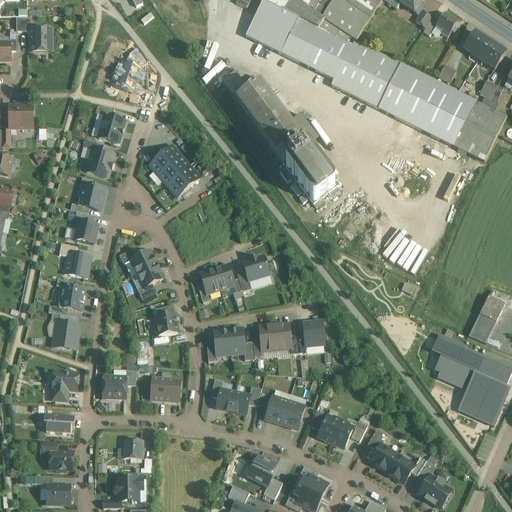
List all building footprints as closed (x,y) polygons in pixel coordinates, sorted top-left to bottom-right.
[(143,6),(140,0),(132,0),(137,9),(143,6)] [(383,1),(381,0),(265,0),(263,4),(298,21),(353,48),(354,45),(378,9),(381,5),(383,2),(383,1)] [(393,0),(390,6),(397,11),(401,5),(414,15),(418,9),(418,10),(422,4),(424,0),(393,0)] [(245,12),(256,16),(260,7),(249,3),(245,12)] [(422,4),(418,10),(418,9),(414,15),(419,18),(422,12),(423,12),(426,7),(422,4)] [(423,12),(422,12),(419,18),(415,23),(425,30),(432,19),(423,12)] [(142,21),(144,24),(153,18),(151,14),(142,21)] [(445,14),(433,32),(440,37),(441,35),(448,39),(458,23),(445,14)] [(32,20),(17,20),(17,34),(31,34),(31,31),(32,31),(32,20)] [(484,163),(507,119),(495,113),(488,109),(483,107),(354,45),(353,48),(298,21),(282,56),(326,78),(324,83),(484,163)] [(295,24),(290,22),(286,33),(291,35),(295,24)] [(32,31),(31,31),(31,34),(31,52),(52,52),(52,31),(32,31)] [(490,45),(475,34),(464,50),(472,56),(473,55),(480,60),(490,45)] [(10,44),(0,44),(0,62),(11,63),(11,53),(11,44),(10,44)] [(490,45),(480,60),(488,65),(487,66),(495,71),(506,55),(490,45)] [(456,73),(445,68),(439,79),(450,85),(456,73)] [(243,85),(236,76),(223,85),(236,103),(250,94),(243,85)] [(260,86),(253,77),(243,85),(250,94),(260,86)] [(456,79),(453,85),(459,88),(462,81),(456,79)] [(486,83),(480,96),(486,99),(491,102),(497,88),(486,83)] [(289,125),(260,86),(250,94),(236,103),(284,166),(307,148),(289,125)] [(491,102),(497,104),(503,91),(497,88),(491,102)] [(491,102),(486,99),(483,107),(488,109),(491,102)] [(497,104),(491,102),(488,109),(495,113),(498,105),(497,104)] [(26,108),(25,108),(21,108),(10,108),(10,131),(24,131),(24,128),(33,128),(33,108),(26,108)] [(115,111),(100,108),(98,108),(96,115),(105,118),(105,117),(112,119),(115,111)] [(318,140),(300,116),(289,125),(307,148),(318,140)] [(112,119),(105,117),(105,118),(99,140),(118,145),(121,137),(122,137),(123,132),(122,131),(125,123),(112,119)] [(39,129),(39,140),(53,141),(53,135),(59,135),(60,129),(39,129)] [(10,133),(2,133),(2,149),(2,150),(10,150),(10,133)] [(182,140),(177,144),(204,178),(209,174),(182,140)] [(103,147),(86,142),(84,149),(93,151),(101,153),(103,147)] [(150,168),(158,178),(181,158),(173,148),(150,168)] [(340,192),(307,148),(284,166),(283,166),(316,210),(325,203),(323,200),(329,196),(331,199),(340,192)] [(101,153),(93,151),(87,174),(108,180),(110,171),(112,172),(113,166),(112,165),(114,157),(101,153)] [(43,163),(42,153),(34,154),(36,164),(43,163)] [(13,160),(0,156),(0,176),(9,178),(13,160)] [(190,169),(181,158),(158,178),(168,189),(190,169)] [(200,180),(190,169),(168,189),(177,200),(200,180)] [(292,181),(285,171),(280,174),(288,185),(292,181)] [(302,195),(295,185),(291,188),(298,198),(302,195)] [(83,186),(78,208),(101,214),(107,192),(83,186)] [(9,191),(0,188),(0,207),(10,209),(13,196),(15,195),(16,192),(14,190),(11,189),(9,191)] [(10,209),(0,207),(0,213),(9,216),(13,216),(14,210),(10,209)] [(0,213),(0,219),(3,220),(3,221),(8,222),(9,216),(0,213)] [(73,242),(95,247),(100,227),(78,222),(73,242)] [(133,250),(119,257),(124,267),(131,263),(131,262),(138,259),(133,250)] [(138,259),(131,262),(131,263),(138,276),(157,267),(150,253),(138,259)] [(63,277),(88,281),(92,258),(67,254),(63,277)] [(264,258),(257,260),(256,259),(250,261),(250,262),(243,265),(246,274),(249,284),(270,277),(264,258)] [(157,267),(138,276),(144,289),(144,290),(152,286),(163,281),(157,267)] [(228,268),(214,272),(221,292),(234,288),(235,288),(233,283),(228,268)] [(214,272),(200,276),(205,291),(207,296),(221,292),(214,272)] [(246,274),(237,277),(239,281),(242,293),(243,294),(252,291),(249,284),(246,274)] [(239,281),(233,283),(235,288),(234,288),(236,295),(242,293),(239,281)] [(152,286),(144,290),(144,289),(138,292),(142,302),(157,295),(152,286)] [(415,291),(406,287),(404,292),(413,296),(415,291)] [(86,292),(61,288),(58,311),(83,315),(86,292)] [(205,291),(199,293),(203,305),(210,303),(207,296),(205,291)] [(511,299),(492,292),(489,298),(506,306),(508,307),(511,299)] [(489,298),(469,339),(486,346),(506,306),(489,298)] [(172,307),(157,311),(158,319),(174,317),(172,307)] [(78,319),(61,316),(59,324),(77,326),(78,319)] [(158,319),(155,320),(156,327),(154,330),(155,335),(158,337),(158,338),(178,335),(177,327),(180,325),(179,319),(175,317),(174,317),(158,319)] [(59,324),(56,323),(53,349),(76,352),(80,327),(77,326),(59,324)] [(322,324),(303,326),(304,338),(305,349),(306,349),(324,348),(322,324)] [(289,327),(275,328),(277,352),(291,351),(290,339),(289,327)] [(275,328),(260,330),(261,342),(262,353),(263,353),(277,352),(275,328)] [(243,331),(229,333),(231,357),(244,355),(245,355),(244,345),(243,331)] [(229,333),(215,334),(216,346),(217,358),(231,357),(229,333)] [(298,338),(290,339),(291,351),(291,357),(300,356),(298,338)] [(304,338),(298,338),(300,356),(307,355),(306,349),(305,349),(304,338)] [(494,429),(510,393),(505,390),(511,374),(511,371),(464,350),(464,349),(440,338),(433,354),(442,358),(436,373),(441,375),(439,381),(461,391),(468,376),(474,379),(459,413),(494,429)] [(261,342),(253,342),(253,344),(254,360),(255,360),(263,359),(263,353),(262,353),(261,342)] [(253,344),(244,345),(245,355),(244,355),(245,363),(255,362),(255,360),(254,360),(253,344)] [(216,346),(207,346),(208,364),(218,363),(217,358),(216,346)] [(137,373),(126,373),(126,379),(127,379),(127,388),(136,388),(137,373)] [(78,376),(54,374),(54,381),(52,382),(51,387),(53,389),(53,391),(55,391),(55,395),(67,396),(67,392),(69,390),(71,390),(73,392),(77,392),(78,376)] [(126,379),(104,378),(103,388),(106,388),(105,401),(126,401),(127,388),(127,379),(126,379)] [(173,382),(153,381),(151,402),(172,404),(173,382)] [(223,383),(215,381),(211,399),(219,401),(221,391),(222,391),(223,383)] [(181,383),(173,382),(172,404),(179,405),(181,383)] [(262,392),(252,389),(250,397),(250,398),(248,407),(257,409),(262,392)] [(222,391),(221,391),(219,401),(217,411),(231,414),(236,394),(222,391)] [(250,397),(236,394),(231,414),(246,417),(248,407),(250,398),(250,397)] [(55,395),(53,395),(53,402),(68,403),(68,396),(67,396),(55,395)] [(289,404),(273,399),(265,421),(282,427),(289,404)] [(305,409),(289,404),(282,427),(298,432),(305,409)] [(323,416),(317,413),(311,429),(319,433),(323,423),(320,422),(323,416)] [(72,419),(45,417),(45,424),(47,424),(46,434),(71,436),(72,419)] [(328,418),(318,440),(331,446),(341,422),(334,419),(334,420),(328,418)] [(341,422),(331,446),(344,451),(354,429),(348,427),(349,425),(341,422)] [(367,429),(358,425),(351,440),(360,444),(367,429)] [(387,439),(377,432),(367,447),(377,453),(381,447),(382,447),(387,439)] [(142,443),(125,442),(124,460),(142,461),(142,443)] [(57,445),(42,445),(41,456),(51,456),(51,454),(57,454),(57,445)] [(382,447),(381,447),(377,453),(370,464),(387,475),(398,458),(382,447)] [(57,454),(51,454),(51,456),(51,458),(49,459),(49,465),(51,467),(51,471),(58,471),(60,472),(64,473),(66,471),(73,471),(73,455),(57,454)] [(276,467),(258,458),(254,467),(255,467),(253,471),(252,470),(248,479),(268,489),(272,480),(270,479),(276,467)] [(415,468),(398,458),(387,475),(404,486),(411,475),(415,469),(415,468)] [(143,460),(143,474),(152,474),(152,460),(143,460)] [(420,460),(415,468),(415,469),(411,475),(417,479),(427,464),(420,460)] [(427,464),(417,479),(425,485),(430,477),(431,477),(436,470),(427,464)] [(329,486),(306,475),(299,490),(322,501),(329,486)] [(431,477),(430,477),(425,485),(418,496),(426,501),(425,502),(435,508),(435,507),(441,511),(452,494),(444,488),(445,486),(439,482),(438,482),(431,477)] [(53,478),(35,478),(35,486),(53,486),(53,478)] [(143,493),(143,481),(118,482),(118,488),(116,488),(114,491),(114,495),(116,497),(118,497),(118,503),(118,504),(121,504),(126,504),(127,503),(130,503),(132,505),(136,505),(138,502),(138,493),(143,493)] [(232,487),(228,498),(245,505),(250,494),(232,487)] [(70,488),(47,488),(47,506),(70,506),(70,505),(72,503),(72,498),(70,496),(70,488)] [(316,511),(322,501),(299,490),(292,504),(308,511),(316,511)] [(118,504),(118,503),(103,503),(104,511),(104,510),(121,510),(121,511),(121,504),(118,504)] [(257,511),(236,503),(232,511),(257,511)]
